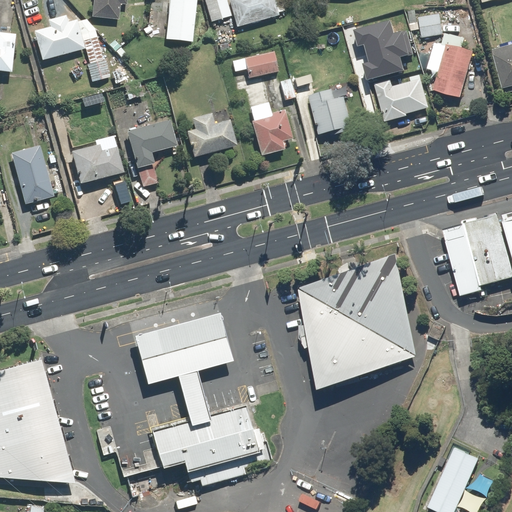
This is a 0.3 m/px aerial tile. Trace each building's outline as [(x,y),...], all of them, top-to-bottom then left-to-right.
[(127,0),(94,0),(93,17),(119,19),(121,4),(127,4),(127,0)] [(196,0),(170,0),(167,39),(193,41),(196,0)] [(226,0),(205,0),(212,21),(231,16),(226,0)] [(230,0),(237,26),(280,15),(275,0),(230,0)] [(417,8),(408,9),(410,23),(418,22),(417,8)] [(420,17),(424,37),(444,34),(441,14),(420,17)] [(35,31),(43,59),(86,48),(78,20),(68,22),(67,15),(49,20),(51,27),(35,31)] [(370,26),(350,31),(355,51),(375,45),(370,26)] [(0,70),(13,72),(16,34),(0,32),(0,70)] [(107,72),(97,36),(84,39),(94,76),(107,72)] [(436,90),(463,97),(475,52),(448,44),(441,71),(436,90)] [(511,44),(494,50),(505,88),(511,85),(511,44)] [(279,71),(274,52),(245,58),(249,78),(279,71)] [(85,73),(75,76),(79,90),(88,88),(85,73)] [(300,76),(281,82),(286,100),(305,94),(300,76)] [(393,79),(377,84),(387,121),(409,115),(408,113),(431,107),(423,78),(395,86),(393,79)] [(311,95),(322,134),(354,125),(346,96),(336,99),(333,89),(311,95)] [(103,93),(82,99),(84,107),(106,102),(103,93)] [(253,121),(262,155),(286,149),(283,141),(293,138),(285,109),(254,118),(255,120),(253,121)] [(187,131),(195,157),(238,145),(231,119),(215,123),(212,113),(193,118),(196,129),(187,131)] [(170,119),(127,131),(138,168),(155,163),(152,152),(178,145),(170,119)] [(73,151),(81,183),(125,172),(118,146),(115,147),(103,150),(101,144),(73,151)] [(40,145),(12,153),(26,204),(54,196),(40,145)] [(138,168),(144,187),(158,182),(153,164),(138,168)] [(511,211),(503,214),(511,246),(511,211)] [(511,261),(499,214),(446,229),(464,295),(484,290),(483,285),(511,277),(511,261)] [(302,288),(323,389),(420,355),(400,254),(302,288)] [(191,420),(192,425),(211,420),(210,414),(198,370),(233,361),(220,313),(136,336),(149,383),(179,375),(191,420)] [(448,327),(435,321),(429,333),(441,339),(448,327)] [(0,477),(75,482),(42,359),(0,371),(0,477)] [(210,414),(211,420),(192,425),(191,420),(153,430),(164,468),(185,462),(188,473),(189,472),(192,482),(200,479),(202,486),(246,474),(244,467),(272,460),(268,442),(263,443),(259,428),(253,430),(246,404),(210,414)] [(457,511),(481,456),(456,446),(428,509),(434,511),(457,511)]
